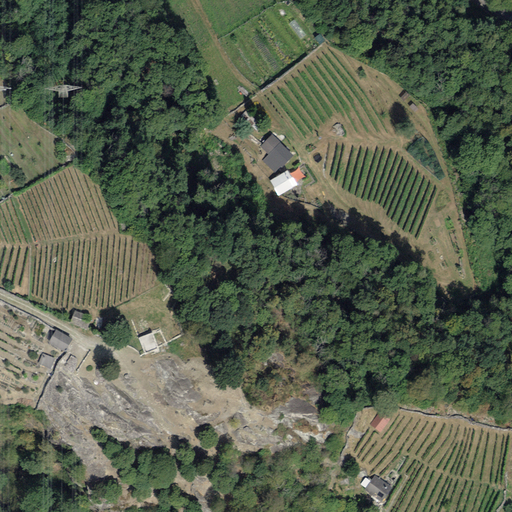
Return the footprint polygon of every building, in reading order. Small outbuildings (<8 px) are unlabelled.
[(292,158),(271,136),(260,147),(268,155),(262,161),(275,174),(292,158)] [(288,172),(270,182),(278,198),(297,188),(288,172)] [(89,332),(92,324),(75,318),(72,326),(89,332)] [(60,333),(54,344),(69,353),(75,342),(60,333)] [(154,334),(140,339),(146,355),(160,350),(154,334)] [(48,356),(43,365),(54,370),(58,362),(48,356)] [(392,420),(381,413),(373,427),(384,433),(392,420)] [(375,477),(364,491),(381,504),(391,488),(375,477)]
